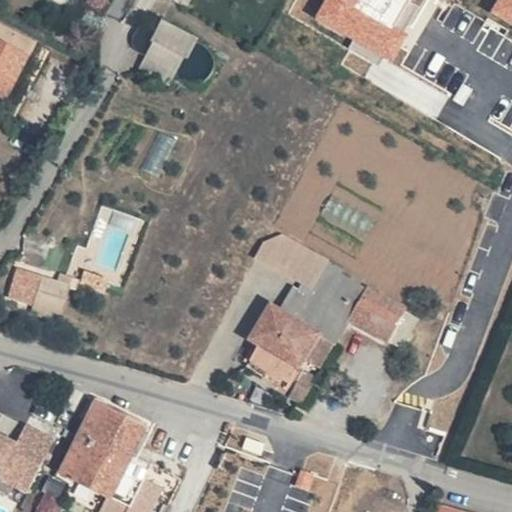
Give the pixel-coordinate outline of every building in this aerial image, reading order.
[(470,2),(465,0),(326,0),(317,17),(396,61),(418,21),(449,39),(470,2)] [(511,0),(501,0),(497,8),(496,19),(506,20),(511,23),(511,0)] [(34,43),(1,25),(0,28),(0,94),(6,98),(34,43)] [(186,58),(159,42),(134,85),(160,100),(186,58)] [(160,130),(143,167),(161,175),(178,139),(160,130)] [(371,233),(328,208),(316,227),(359,252),(371,233)] [(316,287),(332,260),(288,233),(268,240),(259,257),(316,287)] [(345,268),(332,260),(316,287),(315,290),(306,286),(301,293),(352,322),(389,340),(408,306),(343,271),(345,268)] [(19,262),(9,299),(66,315),(76,278),(19,262)] [(301,293),(292,289),(283,307),(339,342),(352,322),(301,293)] [(283,307),(271,301),(252,334),(263,342),(251,363),(298,388),(305,377),(310,368),(305,361),(309,355),(325,365),(339,342),(283,307)] [(62,327),(36,313),(27,327),(41,335),(44,332),(60,341),(67,331),(62,327)] [(111,511),(93,503),(114,460),(126,434),(77,408),(40,478),(50,483),(56,486),(54,493),(87,509),(85,511),(111,511)] [(0,442),(0,498),(6,501),(15,482),(15,483),(32,449),(4,435),(0,442)] [(134,471),(114,460),(93,503),(111,511),(113,511),(124,491),(134,471)] [(124,491),(113,511),(135,511),(142,500),(124,491)] [(437,511),(458,511),(460,507),(440,501),(437,511)]
